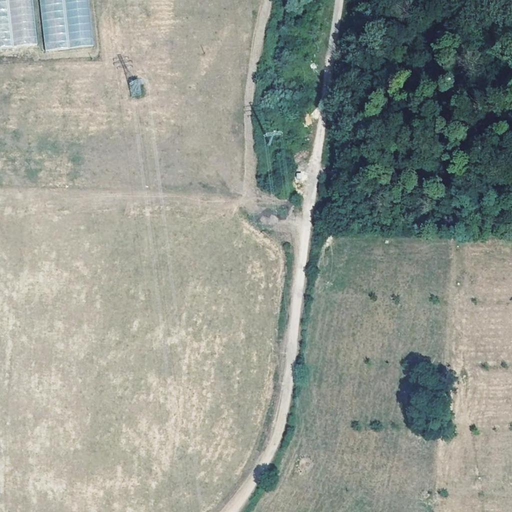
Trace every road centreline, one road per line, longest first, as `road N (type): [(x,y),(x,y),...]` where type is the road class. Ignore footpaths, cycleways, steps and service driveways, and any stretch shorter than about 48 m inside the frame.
road 1 (track): [(338,0),(278,436),(232,511)]
road 2 (track): [(511,183),(454,185),(421,170),(313,161)]
